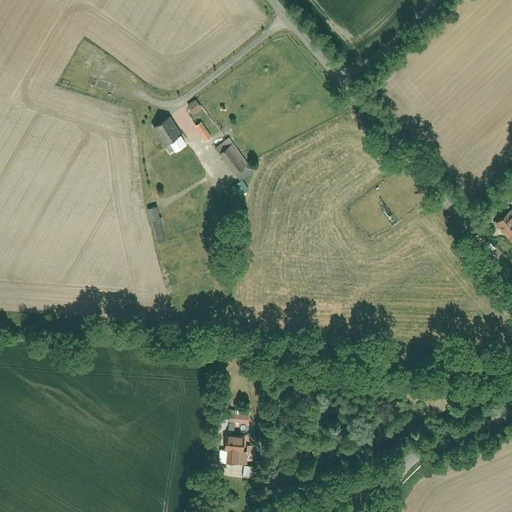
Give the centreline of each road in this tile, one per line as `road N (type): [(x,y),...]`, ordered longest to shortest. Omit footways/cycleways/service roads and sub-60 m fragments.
road 1 (track): [(511,361),(0,313)]
road 2 (unclassified): [(270,0),(348,83),(511,289)]
road 3 (unclassified): [(400,464),(511,415)]
